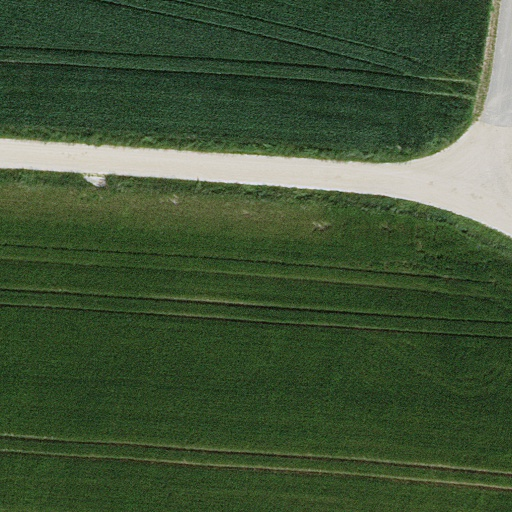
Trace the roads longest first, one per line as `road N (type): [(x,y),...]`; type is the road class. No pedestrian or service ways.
road 1 (track): [(0,151),(494,187),(511,202)]
road 2 (track): [(494,187),(511,48)]
